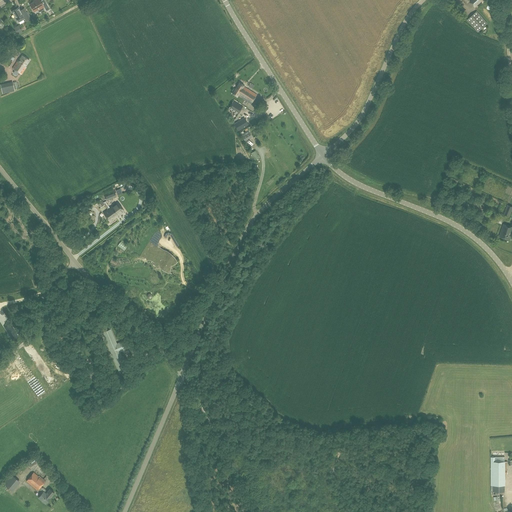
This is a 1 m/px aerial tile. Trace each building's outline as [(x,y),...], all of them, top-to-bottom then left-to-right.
[(47,12),(50,10),(46,3),(43,5),(40,0),(37,0),(34,2),(34,3),(30,5),(34,12),(38,10),(38,11),(44,7),(47,12)] [(30,19),(27,13),(24,9),(21,11),(19,8),(12,12),(19,23),(25,20),(26,22),(30,19)] [(487,23),(477,12),(467,20),(478,32),(487,23)] [(17,62),(13,69),(15,70),(13,73),(17,75),(19,73),(22,75),(26,68),(25,68),(30,61),(23,56),(18,63),(17,62)] [(13,83),(1,85),(3,93),(15,90),(13,83)] [(251,104),(256,96),(243,87),(244,86),(239,83),(232,94),(237,97),(238,96),(251,104)] [(233,100),(228,108),(238,115),(243,106),(233,100)] [(244,118),(234,124),(238,132),(249,126),(244,118)] [(244,131),(241,133),(242,134),(241,134),(245,141),(252,137),(248,130),(247,129),(245,130),(246,131),(244,132),(244,131)] [(255,151),(250,153),(254,161),(259,158),(255,151)] [(106,202),(117,197),(113,188),(103,193),(106,202)] [(110,222),(116,218),(115,217),(117,216),(118,216),(125,211),(118,203),(104,213),(110,222)] [(511,226),(504,224),(500,237),(510,240),(511,233),(511,226)] [(153,237),(140,257),(142,257),(145,258),(148,257),(151,257),(151,258),(154,259),(155,258),(158,260),(158,261),(159,264),(161,267),(163,269),(165,270),(167,272),(168,272),(169,270),(169,269),(169,267),(169,266),(170,265),(171,265),(172,265),(172,264),(173,264),(174,264),(175,264),(176,263),(175,260),(173,258),(171,255),(169,254),(167,252),(164,251),(162,250),(159,250),(153,237)] [(13,329),(8,332),(12,339),(17,335),(13,329)] [(111,329),(103,333),(119,372),(127,368),(120,352),(131,347),(127,339),(117,344),(111,329)] [(505,461),(495,461),(495,457),(491,457),(491,485),(493,485),(493,491),(505,491),(505,485),(505,461)] [(38,498),(45,504),(50,498),(54,494),(50,490),(46,494),(44,492),(45,491),(41,487),(46,482),(40,477),(40,478),(34,473),(27,481),(38,491),(37,491),(41,495),(38,498)] [(11,490),(19,480),(11,474),(3,483),(11,490)]
